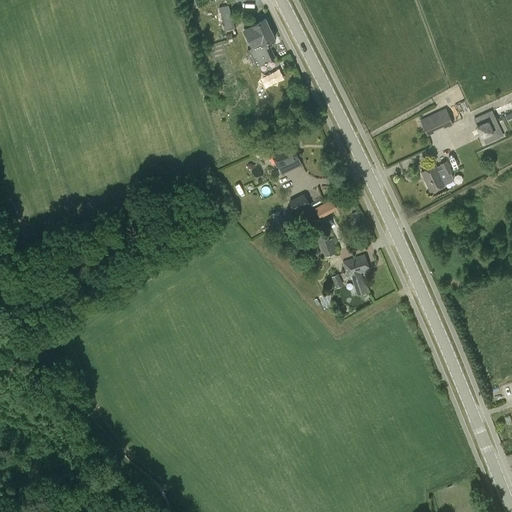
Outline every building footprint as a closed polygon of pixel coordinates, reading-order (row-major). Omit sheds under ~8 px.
[(235,27),(228,5),(218,8),(224,30),(235,27)] [(253,48),(247,51),(241,53),(246,64),(252,61),(254,66),(260,63),(260,64),(274,57),(267,42),(275,38),(266,19),(244,29),(253,48)] [(440,110),(420,120),(427,135),(434,132),(433,130),(443,126),(444,128),(453,123),(446,108),(440,110)] [(503,136),(492,110),(473,118),(476,125),(475,125),(481,138),(483,138),(485,144),(503,136)] [(279,167),(298,158),(290,143),(272,152),(279,167)] [(430,191),(445,184),(451,182),(453,177),(451,173),(452,172),(447,160),(436,165),(421,172),(430,191)] [(268,181),(256,185),(261,199),(272,195),(268,181)] [(304,193),(289,201),(295,213),(310,205),(304,193)] [(310,197),(312,202),(321,199),(319,194),(310,197)] [(329,199),(314,208),(320,218),(335,209),(329,199)] [(323,257),(337,252),(332,238),(329,239),(327,232),(316,236),(323,257)] [(311,247),(314,256),(320,253),(317,245),(311,247)] [(348,277),(350,276),(351,279),(352,278),(357,295),(369,289),(361,272),(369,269),(364,254),(343,261),(348,277)] [(331,277),(335,287),(343,284),(338,273),(331,277)]
